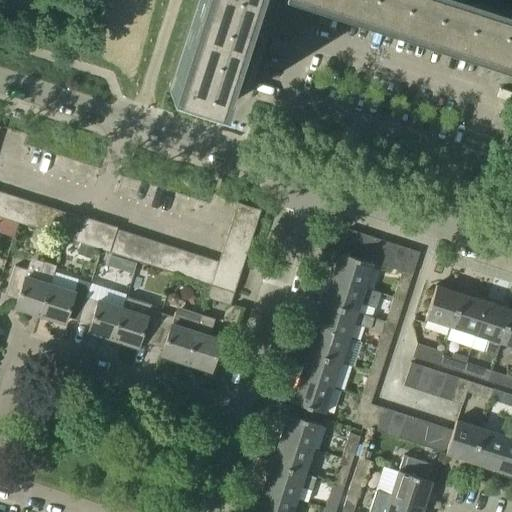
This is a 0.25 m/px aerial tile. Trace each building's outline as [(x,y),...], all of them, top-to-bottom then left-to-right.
[(199,0),(170,92),(195,100),(204,103),(223,109),(223,108),(220,107),(225,92),(226,93),(226,92),(227,91),(254,7),(256,0),(311,0),(326,5),(490,58),(507,63),(511,47),(511,9),(507,8),(508,6),(506,6),(487,0),(199,0)] [(0,203),(0,216),(7,219),(15,196),(3,192),(0,203)] [(26,200),(15,196),(7,219),(19,223),(26,200)] [(19,223),(30,226),(37,203),(26,200),(19,223)] [(261,210),(237,202),(234,214),(257,221),(261,210)] [(49,207),(37,203),(30,226),(41,230),(49,207)] [(41,230),(53,234),(60,210),(49,207),(41,230)] [(71,214),(60,210),(53,234),(64,237),(71,214)] [(64,237),(75,241),(83,218),(71,214),(64,237)] [(257,221),(234,214),(230,225),(253,233),(257,221)] [(83,216),(83,218),(75,241),(81,243),(87,245),(95,220),(83,216)] [(93,247),(98,248),(106,223),(95,220),(87,245),(93,247)] [(106,223),(98,248),(109,252),(117,229),(117,227),(106,223)] [(230,225),(229,229),(226,237),(250,244),(253,233),(230,225)] [(109,252),(120,255),(128,232),(117,229),(109,252)] [(360,233),(348,229),(341,252),(353,256),(360,233)] [(128,232),(120,255),(132,259),(139,236),(128,232)] [(364,259),(372,237),(360,233),(353,256),(364,259)] [(132,259),(143,263),(151,239),(139,236),(132,259)] [(250,244),(226,237),(223,248),(246,255),(250,244)] [(376,263),(383,240),(372,237),(364,259),(376,263)] [(151,239),(143,263),(154,266),(162,243),(151,239)] [(387,267),(395,244),(383,240),(376,263),(387,267)] [(93,247),(87,245),(81,243),(77,255),(90,259),(93,247)] [(154,266),(166,270),(173,247),(162,243),(154,266)] [(399,271),(407,248),(395,244),(387,267),(399,271)] [(173,247),(166,270),(177,273),(184,250),(173,247)] [(223,248),(221,252),(219,259),(242,267),(246,255),(223,248)] [(399,271),(412,275),(419,252),(407,248),(399,271)] [(177,273),(188,277),(196,254),(184,250),(177,273)] [(331,277),(364,288),(373,262),(339,252),(331,277)] [(196,254),(188,277),(200,281),(207,257),(196,254)] [(200,281),(211,284),(215,270),(218,261),(207,257),(200,281)] [(219,259),(218,261),(215,270),(239,278),(242,269),(242,267),(219,259)] [(49,283),(50,277),(27,270),(15,266),(5,295),(17,299),(15,307),(39,314),(49,283)] [(234,292),(235,290),(239,278),(215,270),(211,284),(234,292)] [(380,293),(364,288),(331,277),(323,301),(357,312),(360,302),(375,308),(380,293)] [(85,297),(86,297),(90,283),(77,278),(74,291),(49,283),(39,314),(64,323),(66,316),(78,320),(85,297)] [(404,300),(409,285),(398,282),(393,297),(404,300)] [(234,292),(211,285),(207,298),(230,305),(234,292)] [(450,326),(460,293),(436,285),(425,318),(450,326)] [(475,334),(485,301),(460,293),(450,326),(475,334)] [(151,344),(162,311),(150,307),(147,317),(133,312),(137,300),(126,296),(123,308),(122,308),(112,338),(137,346),(140,340),(151,344)] [(88,330),(112,338),(122,308),(98,300),(97,301),(86,297),(85,297),(78,320),(90,324),(88,330)] [(396,324),(404,300),(393,297),(385,321),(396,324)] [(385,321),(357,312),(323,301),(315,326),(348,337),(353,323),(369,328),(369,330),(381,334),(377,346),(388,350),(396,324),(385,321)] [(499,342),(510,309),(485,301),(475,334),(499,342)] [(511,346),(511,309),(510,309),(499,342),(511,346)] [(185,362),(199,321),(175,313),(174,315),(162,311),(151,344),(163,348),(161,354),(185,362)] [(221,340),(209,336),(215,319),(201,314),(199,321),(185,362),(211,370),(221,340)] [(341,362),(348,337),(315,326),(307,351),(341,362)] [(438,365),(441,355),(442,352),(417,344),(412,357),(438,365)] [(380,374),(388,350),(377,346),(369,371),(380,374)] [(333,386),(341,362),(307,351),(299,375),(333,386)] [(447,368),(462,373),(466,363),(467,363),(469,357),(453,352),(451,358),(441,355),(438,365),(447,368)] [(415,389),(422,366),(411,362),(403,385),(415,389)] [(490,371),(467,363),(466,363),(462,373),(487,381),(490,371)] [(426,393),(433,370),(422,366),(415,389),(426,393)] [(438,396),(445,373),(433,370),(426,393),(438,396)] [(372,399),(380,374),(369,371),(361,395),(372,399)] [(511,389),(511,387),(511,377),(490,371),(487,381),(511,389)] [(450,400),(457,378),(445,373),(438,396),(450,400)] [(324,412),(333,386),(299,375),(291,401),(324,412)] [(465,392),(468,381),(457,378),(450,400),(462,404),(466,392),(465,392)] [(490,399),(493,389),(468,381),(465,392),(466,392),(490,399)] [(511,406),(511,395),(493,389),(490,399),(511,406)] [(370,404),(372,399),(361,395),(353,421),(363,424),(370,404)] [(363,426),(374,430),(382,407),(370,404),(363,424),(363,426)] [(386,434),(393,411),(382,407),(374,430),(386,434)] [(398,438),(405,415),(393,411),(386,434),(398,438)] [(279,438),(313,448),(321,423),(287,413),(279,438)] [(408,441),(416,418),(405,415),(398,438),(408,441)] [(421,445),(428,422),(416,418),(408,441),(421,445)] [(470,461),(481,428),(456,420),(445,453),(470,461)] [(433,449),(439,426),(428,422),(421,445),(433,449)] [(439,426),(433,449),(445,453),(452,430),(439,426)] [(495,469),(505,436),(481,428),(470,461),(495,469)] [(352,461),(356,446),(359,437),(349,433),(341,458),(352,461)] [(511,474),(511,437),(505,436),(495,469),(511,474)] [(304,474),(313,448),(279,438),(271,463),(304,474)] [(361,486),(366,471),(369,461),(359,457),(351,483),(361,486)] [(336,473),(346,477),(352,461),(341,458),(336,473)] [(316,477),(304,474),(271,463),(263,487),(296,498),(300,486),(312,490),(316,477)] [(390,495),(423,506),(431,481),(398,470),(390,495)] [(351,483),(346,498),(356,501),(361,486),(351,483)] [(292,511),(296,498),(263,487),(255,511),(292,511)] [(340,496),(330,492),(325,507),(335,511),(340,496)] [(421,511),(423,506),(390,495),(384,511),(421,511)]
